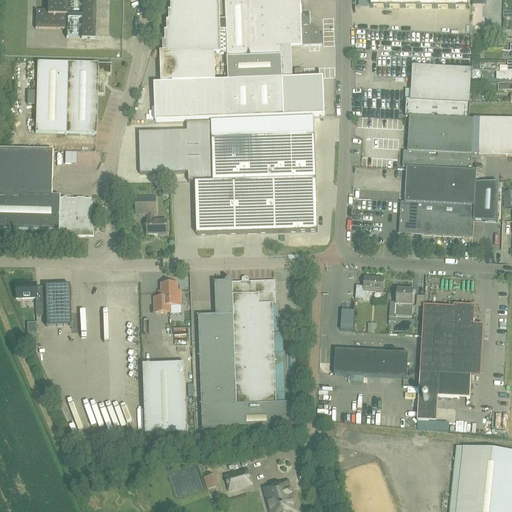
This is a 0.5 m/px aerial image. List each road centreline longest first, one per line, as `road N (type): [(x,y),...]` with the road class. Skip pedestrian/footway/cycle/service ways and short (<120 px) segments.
road 1 (unclassified): [(114,265),(114,146),(147,0)]
road 2 (unclassified): [(343,251),(345,0)]
road 3 (unclassified): [(317,260),(114,265)]
road 4 (unclassified): [(314,453),(317,260)]
road 5 (unclassified): [(511,272),(361,262),(343,251)]
